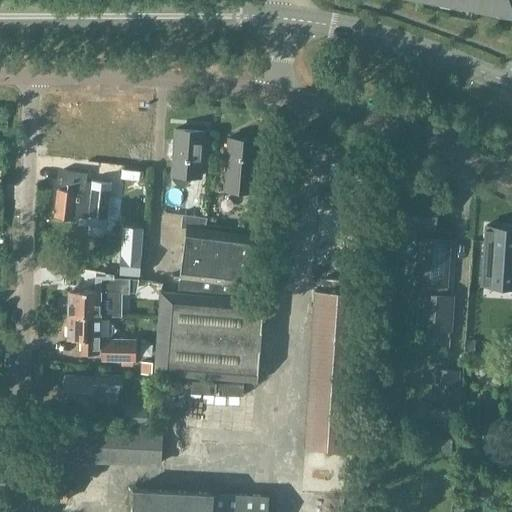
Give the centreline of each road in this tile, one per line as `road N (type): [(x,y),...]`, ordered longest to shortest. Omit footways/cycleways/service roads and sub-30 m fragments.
road 1 (residential): [(10,511),(27,77)]
road 2 (tertiary): [(0,18),(285,19)]
road 3 (residential): [(511,179),(272,93)]
road 4 (residential): [(272,93),(170,77),(27,77)]
road 5 (tertiary): [(511,87),(396,45),(285,19)]
